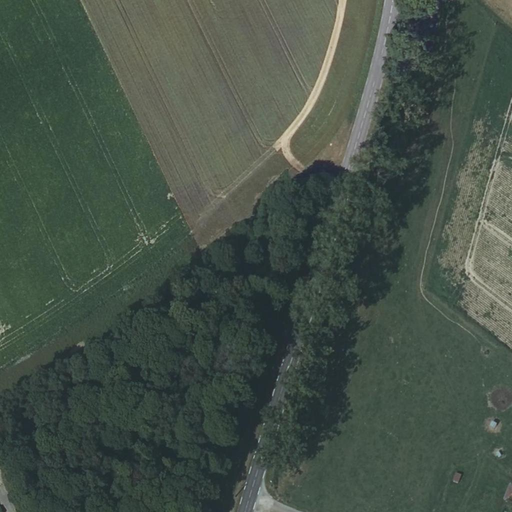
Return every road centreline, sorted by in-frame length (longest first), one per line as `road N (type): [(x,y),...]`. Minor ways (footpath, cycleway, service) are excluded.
road 1 (secondary): [(241,511),(370,108),(390,0)]
road 2 (unknown): [(0,462),(109,410),(232,275),(263,258),(327,247)]
